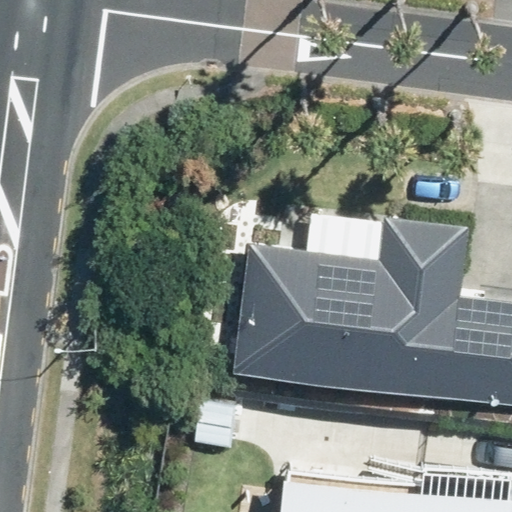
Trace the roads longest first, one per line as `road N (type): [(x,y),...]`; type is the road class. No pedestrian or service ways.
road 1 (residential): [(511,64),(35,6)]
road 2 (tertiary): [(35,6),(0,295)]
